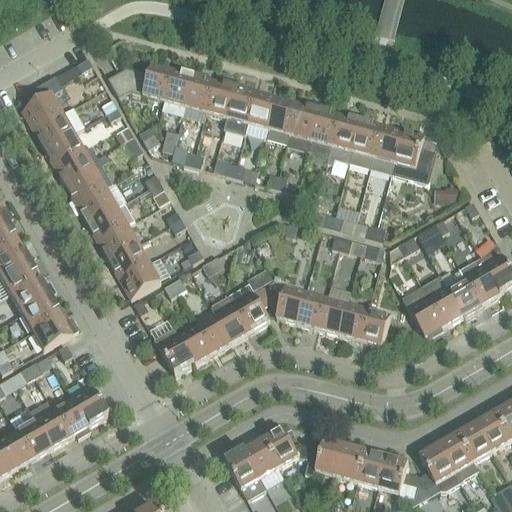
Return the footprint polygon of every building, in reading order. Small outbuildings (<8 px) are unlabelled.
[(94,71),(89,63),(78,69),(83,77),(94,71)] [(130,97),(165,106),(174,73),(153,67),(149,78),(127,72),(109,84),(120,103),(130,97)] [(163,116),(184,121),(186,112),(195,78),(174,73),(165,106),(163,116)] [(186,112),(207,117),(216,84),(195,78),(186,112)] [(64,95),(57,82),(27,99),(33,110),(23,116),(34,136),(64,119),(54,101),(64,95)] [(207,117),(228,123),(237,90),(216,84),(207,117)] [(249,129),(258,95),(237,90),(228,123),(249,129)] [(270,134),(279,101),(258,95),(249,129),(270,134)] [(279,101),(270,134),(267,144),(288,150),(299,106),(279,101)] [(107,119),(118,113),(113,105),(102,111),(107,119)] [(299,106),(288,150),(287,151),(308,157),(320,112),(299,106)] [(320,112),(308,157),(329,163),(341,118),(320,112)] [(45,155),(75,137),(85,131),(74,113),(64,119),(34,136),(45,155)] [(118,113),(107,119),(111,127),(122,121),(118,113)] [(350,168),(351,164),(362,123),(341,118),(329,163),(328,169),(333,170),(335,164),(350,168)] [(362,123),(351,164),(350,168),(371,174),(383,129),(362,123)] [(383,129),(371,174),(392,179),(404,135),(383,129)] [(145,147),(156,141),(151,133),(140,139),(145,147)] [(429,189),(437,159),(422,155),(425,140),(404,135),(392,179),(429,189)] [(86,156),(75,137),(45,155),(56,173),(86,156)] [(156,141),(145,147),(149,155),(160,149),(156,141)] [(128,157),(139,150),(135,142),(124,149),(128,157)] [(206,161),(210,150),(189,143),(186,154),(206,161)] [(139,150),(128,157),(133,164),(144,158),(139,150)] [(67,192),(105,170),(111,166),(107,159),(101,163),(94,151),(86,156),(56,173),(67,192)] [(193,172),(196,159),(187,157),(184,170),(193,172)] [(196,159),(193,172),(201,174),(205,162),(196,159)] [(234,183),(238,171),(229,168),(226,181),(234,183)] [(77,211),(116,189),(105,170),(67,192),(77,211)] [(238,171),(234,183),(243,185),(246,173),(238,171)] [(488,204),(505,196),(496,178),(480,187),(488,204)] [(276,194),(279,182),(271,179),(267,192),(276,194)] [(150,194),(161,188),(157,180),(145,186),(150,194)] [(279,182),(276,194),(285,197),(288,184),(279,182)] [(161,188),(150,194),(154,202),(166,195),(161,188)] [(112,202),(121,197),(116,189),(77,211),(88,230),(118,212),(112,202)] [(435,194),(435,206),(459,207),(459,193),(446,192),(446,195),(435,194)] [(99,248),(129,231),(138,226),(127,207),(118,212),(88,230),(99,248)] [(474,207),(466,212),(472,223),(480,218),(474,207)] [(0,230),(8,226),(13,223),(6,211),(1,214),(0,212),(0,230)] [(294,211),(291,223),(300,226),(303,213),(294,211)] [(171,231),(183,225),(178,217),(167,224),(171,231)] [(333,234),(336,222),(327,219),(324,232),(333,234)] [(336,222),(333,234),(341,237),(345,224),(336,222)] [(435,229),(442,240),(450,236),(443,224),(435,229)] [(183,225),(171,231),(176,239),(187,233),(183,225)] [(0,230),(0,255),(19,245),(8,226),(0,230)] [(298,231),(289,229),(286,241),(295,244),(298,231)] [(442,240),(435,229),(427,233),(434,244),(442,240)] [(129,231),(99,248),(110,267),(140,250),(129,231)] [(374,245),(378,233),(369,231),(365,243),(374,245)] [(378,233),(374,245),(383,248),(386,235),(378,233)] [(341,256),(344,244),(335,241),(332,254),(341,256)] [(406,246),(412,257),(420,252),(413,241),(406,246)] [(269,244),(260,248),(265,259),(272,256),(270,251),(272,250),(269,244)] [(344,244),(341,256),(349,258),(353,246),(344,244)] [(0,280),(30,264),(19,245),(0,255),(0,280)] [(412,257),(406,246),(398,250),(404,261),(412,257)] [(511,294),(511,274),(497,248),(480,264),(501,301),(511,294)] [(121,286),(151,269),(140,250),(110,267),(121,286)] [(374,265),(377,252),(368,250),(365,263),(374,265)] [(377,252),(374,265),(382,267),(386,255),(377,252)] [(193,269),(193,270),(205,263),(200,255),(189,261),(193,269)] [(189,261),(182,266),(186,273),(193,269),(189,261)] [(210,267),(217,278),(225,273),(218,263),(210,267)] [(0,281),(11,300),(40,282),(30,264),(0,280),(0,281)] [(501,301),(480,264),(461,274),(482,311),(501,301)] [(217,278),(210,267),(203,271),(209,282),(217,278)] [(121,286),(132,305),(162,288),(151,269),(121,286)] [(267,274),(262,277),(268,288),(273,285),(267,274)] [(482,311),(461,274),(452,280),(450,276),(441,282),(464,322),(482,311)] [(335,278),(333,288),(351,292),(353,283),(335,278)] [(21,318),(51,301),(56,298),(49,286),(44,289),(40,282),(11,300),(21,318)] [(464,322),(441,282),(422,293),(445,333),(464,322)] [(173,288),(179,300),(187,295),(181,284),(173,288)] [(179,300),(173,288),(165,293),(172,304),(179,300)] [(271,327),(249,289),(229,300),(251,338),(271,327)] [(299,329),(308,296),(286,290),(277,324),(299,329)] [(266,291),(257,296),(265,311),(274,306),(266,291)] [(422,293),(403,304),(426,344),(445,333),(422,293)] [(320,335),(328,302),(308,296),(299,329),(320,335)] [(251,338),(229,300),(211,311),(216,319),(233,349),(251,338)] [(32,337),(62,320),(51,301),(21,318),(32,337)] [(328,302),(320,335),(340,341),(349,307),(328,302)] [(135,310),(141,322),(149,317),(143,306),(135,310)] [(361,346),(370,313),(349,307),(340,341),(361,346)] [(370,313),(361,346),(383,352),(392,319),(370,313)] [(233,349),(216,319),(197,330),(214,360),(233,349)] [(32,337),(43,356),(79,336),(71,323),(66,326),(62,320),(32,337)] [(178,341),(195,371),(214,360),(197,330),(178,341)] [(195,371),(178,341),(173,332),(154,343),(176,382),(195,371)] [(66,350),(58,355),(64,366),(72,361),(66,350)] [(2,354),(0,355),(0,370),(8,366),(2,354)] [(8,366),(0,370),(0,377),(2,380),(13,374),(8,366)] [(28,372),(35,383),(42,379),(36,368),(28,372)] [(35,383),(28,372),(20,377),(27,388),(35,383)] [(90,392),(71,402),(88,433),(107,422),(90,392)] [(69,443),(77,439),(79,443),(90,437),(88,433),(71,402),(52,414),(69,443)] [(496,418),(511,446),(511,445),(511,402),(511,403),(501,409),(503,413),(496,418)] [(47,405),(28,416),(33,424),(50,454),(69,443),(52,414),(47,405)] [(474,424),(493,457),(511,446),(496,418),(488,422),(485,418),(474,424)] [(50,454),(33,424),(15,435),(32,465),(50,454)] [(458,439),(474,468),(493,457),(474,424),(464,431),(466,435),(458,439)] [(289,429),(282,433),(287,441),(294,437),(289,429)] [(310,465),(314,453),(303,450),(295,454),(287,441),(282,433),(281,430),(269,436),(272,441),(264,445),(280,473),(299,462),(310,465)] [(0,443),(0,453),(13,476),(32,465),(15,435),(0,443)] [(437,446),(461,488),(464,484),(479,476),(474,468),(458,439),(450,444),(448,440),(437,446)] [(337,482),(347,446),(335,443),(334,447),(324,445),(322,455),(314,453),(310,465),(311,465),(318,468),(316,477),(337,482)] [(280,473),(264,445),(256,450),(254,445),(243,452),(261,484),(280,473)] [(359,449),(347,446),(337,482),(358,488),(367,456),(358,454),(359,449)] [(420,481),(418,492),(420,493),(427,495),(431,502),(440,497),(446,497),(461,488),(437,446),(426,452),(429,456),(420,461),(429,477),(420,481)] [(243,452),(232,458),(234,462),(226,467),(248,506),(267,495),(261,484),(243,452)] [(0,453),(0,483),(13,476),(0,453)] [(379,493),(389,457),(377,454),(376,459),(367,456),(358,488),(379,493)] [(403,488),(418,492),(420,481),(406,478),(409,468),(400,465),(401,460),(389,457),(379,493),(401,499),(403,488)] [(316,477),(318,468),(311,465),(310,465),(309,465),(306,478),(315,481),(316,477)] [(511,511),(511,490),(501,496),(510,511),(511,511)] [(420,493),(418,501),(429,504),(431,502),(427,495),(420,493)] [(510,511),(501,496),(491,502),(496,511),(510,511)]
